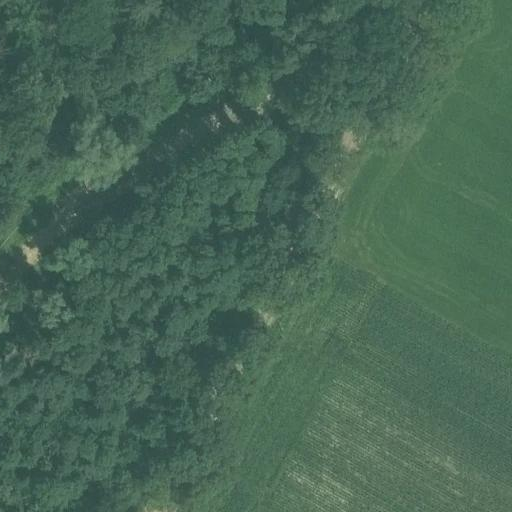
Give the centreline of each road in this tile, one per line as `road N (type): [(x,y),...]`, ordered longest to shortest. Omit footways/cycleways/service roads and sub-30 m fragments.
road 1 (track): [(425,0),(141,511)]
road 2 (track): [(0,261),(274,88),(343,0)]
